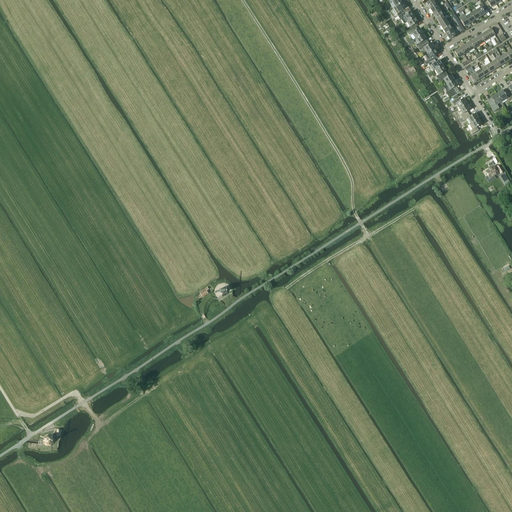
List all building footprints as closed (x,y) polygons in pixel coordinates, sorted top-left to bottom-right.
[(389,0),(388,1),(390,4),(393,9),(395,7),(403,2),(402,0),(389,0)] [(430,9),(437,5),(433,0),(432,0),(427,4),(430,9)] [(404,5),(403,2),(395,7),(393,9),(398,16),(404,13),(403,10),(406,8),(406,7),(405,4),(404,5)] [(433,14),(440,10),(437,5),(430,9),(433,14)] [(476,11),(480,17),(485,14),(481,7),(476,11)] [(443,15),(440,10),(433,14),(436,19),(443,15)] [(398,16),(397,17),(399,20),(400,19),(404,17),(407,22),(415,17),(413,15),(414,15),(412,12),(411,12),(409,13),(407,11),(404,13),(398,16)] [(471,14),(475,21),(480,17),(476,11),(471,14)] [(466,17),(470,24),(475,21),(471,14),(466,17)] [(436,19),(440,25),(446,20),(443,15),(436,19)] [(410,27),(406,30),(408,32),(414,28),(416,27),(418,26),(416,24),(418,23),(418,22),(416,19),(415,17),(407,22),(410,27)] [(464,27),(470,24),(466,17),(460,20),(464,27)] [(446,20),(440,25),(443,30),(450,25),(446,20)] [(453,31),(450,25),(443,30),(446,35),(453,31)] [(408,32),(407,33),(408,35),(412,35),(413,35),(415,39),(423,34),(421,32),(422,32),(420,29),(419,29),(418,30),(416,27),(414,28),(408,32)] [(490,29),(485,32),(489,39),(495,36),(490,29)] [(453,31),(446,35),(449,40),(456,36),(453,31)] [(485,32),(480,36),(484,42),(489,39),(485,32)] [(416,45),(418,48),(428,42),(426,39),(425,36),(424,36),(423,34),(415,39),(418,44),(416,45)] [(480,36),(475,39),(479,46),(484,42),(480,36)] [(475,39),(470,42),(474,49),(479,46),(475,39)] [(428,42),(418,48),(420,51),(421,51),(422,51),(423,50),(423,49),(423,48),(427,54),(434,49),(433,47),(433,46),(432,44),(431,44),(429,45),(428,42)] [(470,42),(464,45),(469,52),(474,49),(470,42)] [(464,45),(459,48),(463,55),(469,52),(464,45)] [(463,55),(459,48),(454,52),(458,58),(463,55)] [(436,51),(434,49),(427,54),(430,59),(428,60),(427,59),(425,60),(425,62),(427,65),(428,64),(434,60),(437,58),(435,56),(438,54),(437,54),(438,53),(436,51)] [(506,54),(501,57),(505,64),(510,60),(506,54)] [(501,57),(496,60),(500,67),(505,64),(501,57)] [(436,62),(434,60),(428,64),(429,67),(432,65),(435,70),(442,65),(441,63),(442,63),(440,60),(439,61),(439,60),(436,62)] [(496,60),(490,63),(495,70),(500,67),(496,60)] [(490,63),(485,67),(489,73),(495,70),(490,63)] [(444,68),(442,65),(435,70),(438,75),(436,77),(438,80),(447,74),(445,72),(446,71),(446,70),(444,67),(444,68)] [(489,73),(485,67),(480,70),(484,76),(489,73)] [(479,80),(484,76),(480,70),(475,73),(479,80)] [(479,80),(475,73),(469,76),(474,83),(479,80)] [(448,77),(447,74),(438,80),(439,82),(443,80),(447,85),(454,80),(453,78),(451,75),(448,77)] [(447,85),(445,87),(446,89),(448,88),(450,90),(446,93),(449,98),(456,94),(452,89),(456,87),(457,86),(457,85),(456,82),(456,83),(454,80),(447,85)] [(503,91),(497,95),(501,102),(506,99),(508,103),(511,100),(511,99),(506,91),(504,93),(503,91)] [(501,102),(497,95),(491,98),(492,100),(488,103),(493,112),(499,108),(497,105),(501,102)] [(458,99),(452,102),(454,105),(456,104),(457,105),(457,106),(458,107),(456,108),(458,110),(467,104),(465,102),(466,102),(464,99),(463,99),(460,101),(458,99)] [(467,104),(458,110),(459,112),(461,111),(462,114),(460,115),(462,118),(468,114),(467,112),(470,110),(470,109),(469,106),(468,106),(467,104)] [(470,117),(468,114),(462,118),(464,121),(468,119),(471,124),(478,119),(477,117),(477,116),(476,114),(475,114),(470,117)] [(480,121),(478,119),(471,124),(474,129),(470,131),(472,134),(478,130),(476,128),(482,124),(481,124),(482,124),(480,121)] [(501,174),(504,172),(499,165),(497,167),(497,168),(496,169),(494,167),(485,172),(489,179),(498,173),(498,172),(499,171),(501,174)] [(222,297),(227,293),(224,287),(218,291),(222,297)] [(53,444),(54,440),(51,436),(47,436),(44,438),(43,442),(46,446),(50,446),(53,444)]
